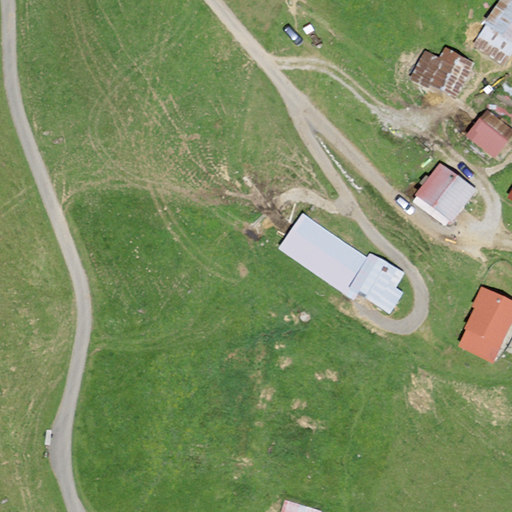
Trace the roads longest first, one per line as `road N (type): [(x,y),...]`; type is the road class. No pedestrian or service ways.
road 1 (unclassified): [(73,511),(56,449),(82,318),(67,252),(15,113),(7,0)]
road 2 (track): [(361,311),(410,324),(417,285),(353,208),(306,136),(295,99)]
road 3 (track): [(489,233),(491,201),(462,160),(328,68),(265,65)]
road 4 (unclassified): [(341,148),(212,0)]
road 5 (track): [(489,233),(470,237),(426,223),(341,148)]
